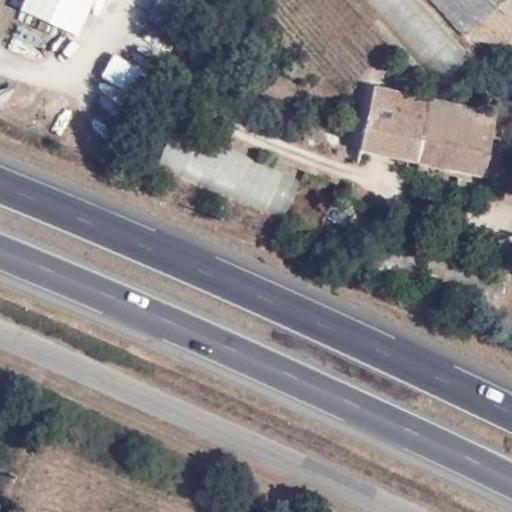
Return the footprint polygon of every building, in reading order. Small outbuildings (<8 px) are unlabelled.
[(35,0),(35,2),(84,18),(90,0),(35,0)] [(468,59),(416,0),(364,0),(438,85),(468,59)] [(511,0),(426,0),(483,64),(511,39),(511,0)] [(373,89),(359,149),(481,176),(492,114),(373,89)] [(191,152),(176,145),(167,167),(318,233),(334,197),(197,137),(191,152)]
